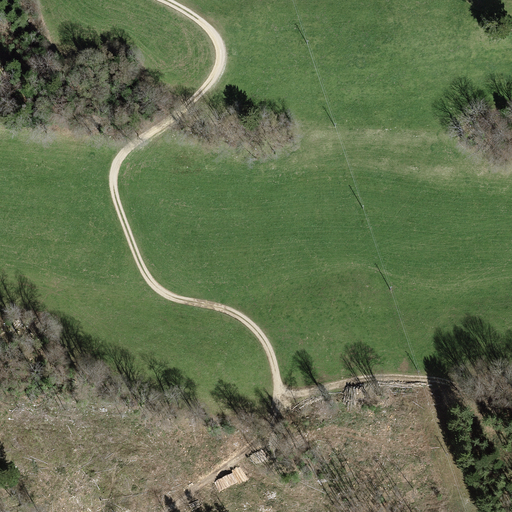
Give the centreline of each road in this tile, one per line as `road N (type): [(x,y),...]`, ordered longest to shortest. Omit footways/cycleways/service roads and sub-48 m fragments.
road 1 (track): [(170,0),(211,26),(221,56),(206,86),(131,144),(115,167),(117,199),(156,287),(240,314),(269,345),(277,384),(288,391),(400,375),(511,405)]
road 2 (track): [(280,387),(262,433),(220,484),(176,511)]
